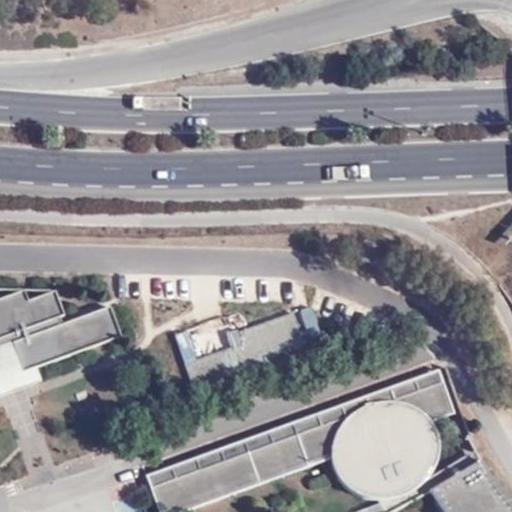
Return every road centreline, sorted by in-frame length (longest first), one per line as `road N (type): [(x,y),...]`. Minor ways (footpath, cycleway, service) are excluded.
road 1 (secondary): [(511,101),(265,110),(0,102)]
road 2 (unclassified): [(364,9),(141,63),(0,74)]
road 3 (unclassified): [(154,169),(349,187),(511,181)]
road 4 (secondary): [(154,169),(511,156)]
road 5 (secondary): [(0,161),(154,169)]
